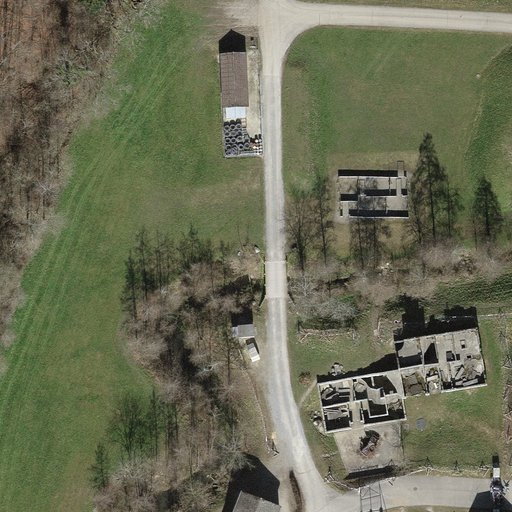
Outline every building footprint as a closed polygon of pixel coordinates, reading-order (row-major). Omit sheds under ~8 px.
[(242,55),(225,56),(227,107),(244,107),(242,55)] [(409,176),(339,176),(340,216),(409,216),(409,176)] [(238,326),(239,338),(255,337),(254,325),(238,326)] [(326,433),(407,420),(403,399),(487,385),(478,328),(394,342),(399,370),(318,384),(326,433)] [(278,511),(280,508),(243,494),(235,511),(278,511)]
